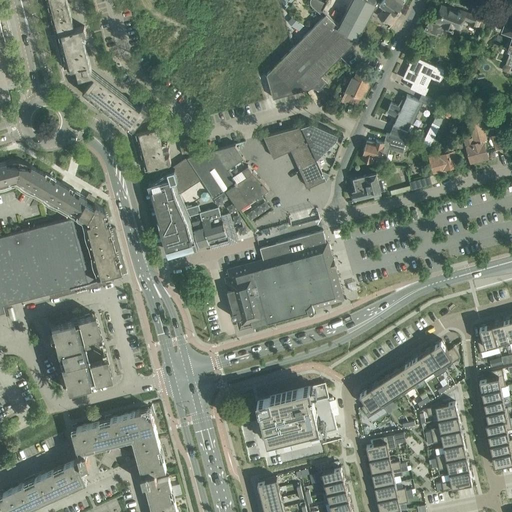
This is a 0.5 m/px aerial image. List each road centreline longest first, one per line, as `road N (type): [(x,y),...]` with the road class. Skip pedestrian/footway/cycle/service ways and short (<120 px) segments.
road 1 (tertiary): [(193,388),(317,351),(423,287)]
road 2 (tertiary): [(423,287),(312,335),(188,370)]
road 3 (unclassified): [(246,121),(199,133),(125,55),(111,0)]
road 4 (unclassified): [(133,388),(108,294),(25,315),(18,337)]
road 5 (residential): [(500,511),(465,317)]
road 6 (unclassified): [(133,388),(59,401),(18,337)]
road 7 (unclassified): [(358,128),(419,0)]
road 8 (tertiary): [(173,380),(207,511)]
road 9 (residential): [(349,385),(465,317)]
road 10 (residential): [(349,385),(371,511)]
road 11 (tertiary): [(225,511),(193,388)]
road 12 (unclassified): [(142,511),(133,481),(122,474),(49,511)]
